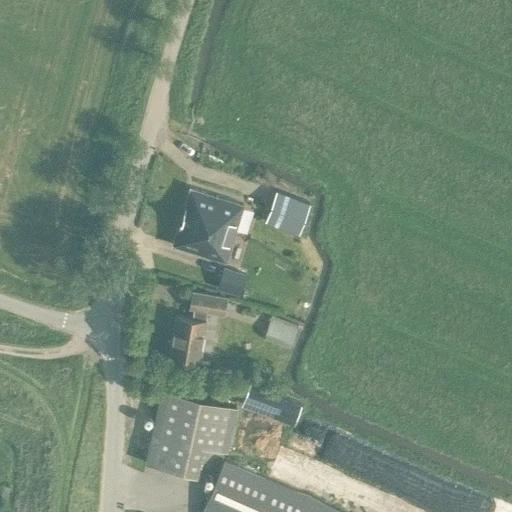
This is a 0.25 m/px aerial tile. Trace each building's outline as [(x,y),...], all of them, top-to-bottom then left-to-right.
[(183,204),(180,215),(234,232),(243,203),(190,186),(189,186),(183,205),(183,204)] [(308,201),(275,190),(265,220),(297,231),(308,201)] [(234,232),(180,215),(177,225),(171,244),(172,244),(225,260),(234,232)] [(215,284),(237,291),(243,274),(221,267),(215,284)] [(168,356),(198,361),(205,319),(206,309),(222,312),(225,296),(192,290),(189,306),(193,307),(191,317),(175,314),(168,356)] [(267,314),(262,331),(288,340),(293,323),(267,314)] [(241,401),(293,420),(300,401),(275,392),(277,386),(250,377),(241,401)] [(145,462),(196,473),(202,444),(226,449),(236,404),(161,388),(145,462)] [(199,511),(343,511),(339,510),(223,459),(199,511)]
